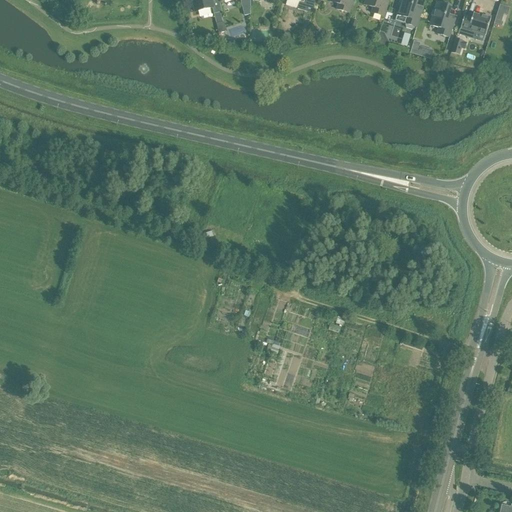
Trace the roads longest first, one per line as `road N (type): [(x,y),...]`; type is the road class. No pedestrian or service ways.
road 1 (primary): [(463,195),(114,115),(0,80)]
road 2 (track): [(476,352),(88,220)]
road 3 (primary): [(433,511),(476,352)]
road 4 (unclassified): [(457,511),(495,358)]
